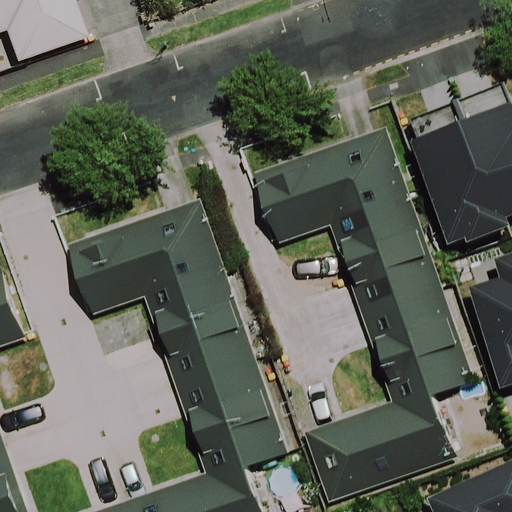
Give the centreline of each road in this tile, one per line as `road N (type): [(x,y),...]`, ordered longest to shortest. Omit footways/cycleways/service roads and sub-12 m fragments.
road 1 (residential): [(0,158),(456,0)]
road 2 (unknown): [(148,106),(272,416)]
